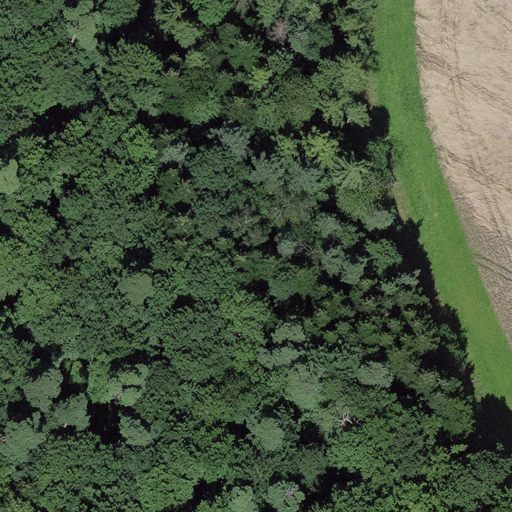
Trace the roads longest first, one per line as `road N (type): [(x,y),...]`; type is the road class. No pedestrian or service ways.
road 1 (track): [(0,312),(112,401),(192,511)]
road 2 (track): [(161,0),(102,74),(0,174)]
